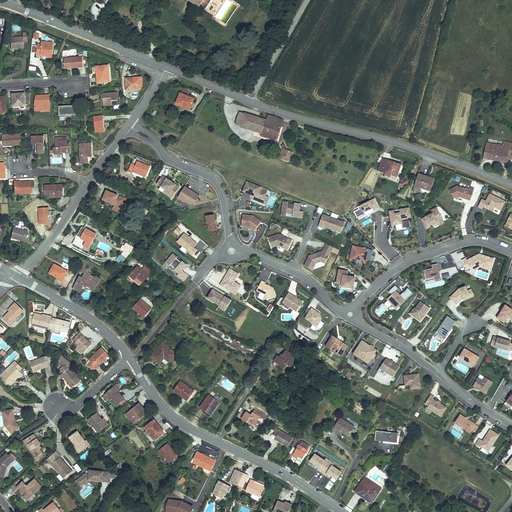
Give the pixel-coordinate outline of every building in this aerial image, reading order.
[(175,0),(189,10),(190,8),(195,12),(203,0),(175,0)] [(19,36),(5,37),(6,47),(20,46),(20,42),(24,41),(23,31),(18,31),(19,36)] [(49,41),(37,39),(37,43),(33,42),(32,53),(35,53),(37,52),(41,52),(43,54),(48,54),(49,41)] [(79,55),(59,56),(60,66),(80,64),(79,55)] [(105,81),(104,64),(91,65),(92,81),(105,81)] [(132,90),(131,77),(122,78),(122,90),(132,90)] [(21,104),(20,91),(7,91),(7,104),(21,104)] [(30,103),(30,109),(46,108),(45,93),(34,93),(32,96),(31,99),(32,103),(30,103)] [(111,93),(97,93),(97,97),(101,97),(101,104),(111,104),(111,93)] [(192,100),(179,95),(175,104),(188,109),(192,100)] [(78,113),(77,102),(54,103),(55,114),(78,113)] [(243,128),(247,115),(242,112),(237,125),(243,128)] [(267,121),(247,115),(243,128),(261,134),(260,137),(278,142),(283,129),(277,127),(280,119),(269,117),(267,121)] [(100,130),(100,116),(89,116),(90,131),(100,130)] [(287,121),(280,119),(277,127),(283,129),(287,121)] [(39,131),(26,132),(26,138),(32,138),(32,145),(40,145),(39,131)] [(18,132),(1,134),(2,144),(19,143),(18,132)] [(50,145),(50,152),(65,152),(65,141),(63,142),(63,136),(57,136),(57,139),(52,140),(52,145),(50,145)] [(486,140),(482,154),(503,160),(507,147),(511,148),(511,141),(502,138),(500,143),(496,141),(495,143),(486,140)] [(88,140),(75,140),(75,160),(81,160),(82,160),(85,157),(85,153),(88,153),(88,140)] [(295,152),(284,149),(282,158),(292,161),(295,152)] [(403,165),(383,159),(379,172),(392,177),(390,181),(396,182),(403,165)] [(148,167),(135,162),(134,166),(129,164),(125,173),(131,175),(131,177),(143,181),(148,167)] [(436,180),(420,175),(415,186),(431,192),(436,180)] [(172,199),(180,187),(163,176),(157,184),(161,187),(159,190),(172,199)] [(17,182),(10,183),(11,193),(28,192),(27,181),(17,182)] [(265,196),(268,190),(247,182),(243,192),(253,195),(254,196),(253,199),(262,203),(265,196)] [(49,183),(40,183),(40,189),(46,189),(46,194),(60,193),(59,185),(49,186),(49,183)] [(466,188),(458,186),(450,190),(454,198),(458,196),(467,199),(469,194),(473,195),(475,188),(471,187),(470,189),(466,187),(466,188)] [(194,203),(199,196),(184,187),(178,198),(189,205),(194,203)] [(119,194),(106,189),(103,199),(116,203),(115,204),(123,207),(126,196),(120,194),(119,199),(117,198),(119,194)] [(502,210),(506,201),(494,195),(492,199),(484,196),(479,206),(483,208),(484,207),(493,211),(495,206),(502,210)] [(375,199),(354,209),(359,220),(363,228),(374,221),(371,214),(381,209),(375,199)] [(298,211),(298,208),(300,209),(300,204),(295,203),(294,205),(288,204),(288,202),(283,202),(281,216),(287,217),(287,213),(293,214),(293,217),(303,219),(303,212),(299,211),(298,211)] [(445,222),(437,206),(431,208),(432,211),(420,216),(426,228),(431,226),(431,224),(432,223),(433,225),(437,223),(438,225),(445,222)] [(47,208),(36,208),(36,226),(45,226),(45,217),(47,217),(47,208)] [(410,208),(389,211),(392,226),(396,226),(397,230),(410,227),(409,220),(411,219),(410,208)] [(345,221),(323,213),(318,226),(323,228),(324,226),(341,232),(345,221)] [(215,215),(206,217),(207,225),(208,225),(210,232),(217,231),(215,215)] [(261,222),(253,216),(243,216),(242,227),(249,228),(255,232),(261,222)] [(97,236),(82,226),(70,244),(80,250),(82,246),(88,250),(97,236)] [(25,231),(11,227),(8,238),(23,241),(25,231)] [(197,251),(194,248),(197,245),(185,234),(177,243),(193,256),(197,251)] [(284,248),(288,239),(278,235),(268,238),(272,248),(278,246),(284,248)] [(130,258),(138,249),(128,244),(125,248),(129,251),(127,254),(130,258)] [(328,258),(333,247),(327,244),(323,252),(310,256),(305,266),(313,270),(316,263),(321,261),(326,264),(328,258)] [(366,263),(369,249),(366,248),(366,250),(363,250),(364,248),(353,246),(350,260),(357,261),(357,259),(361,260),(361,262),(366,263)] [(62,256),(69,259),(72,251),(64,249),(62,256)] [(184,269),(187,266),(182,262),(181,263),(177,259),(178,258),(174,255),(166,263),(170,267),(171,266),(176,270),(175,271),(179,275),(178,277),(181,279),(185,273),(181,270),(183,268),(184,269)] [(495,259),(483,255),(482,256),(480,256),(479,256),(479,255),(468,260),(467,258),(463,260),(467,268),(471,267),(474,265),(476,268),(481,265),(484,266),(484,267),(491,270),(495,259)] [(442,280),(440,271),(443,270),(441,263),(433,265),(433,268),(423,270),(425,280),(426,279),(436,277),(436,279),(437,281),(442,280)] [(69,272),(56,266),(51,276),(64,282),(69,272)] [(78,272),(84,276),(86,274),(88,275),(90,272),(85,269),(82,266),(78,272)] [(141,274),(136,270),(130,277),(141,286),(150,275),(144,270),(141,274)] [(241,286),(234,282),(239,275),(230,270),(221,286),(236,295),(241,286)] [(352,288),(354,287),(355,282),(355,280),(353,280),(353,277),(348,276),(349,272),(340,270),(337,284),(343,284),(347,285),(348,287),(352,288)] [(79,279),(74,287),(79,290),(83,289),(83,288),(84,287),(86,288),(93,292),(96,287),(97,288),(100,282),(95,279),(94,280),(90,277),(90,276),(88,275),(86,274),(84,276),(82,280),(79,279)] [(276,297),(273,288),(265,285),(266,283),(262,281),(257,291),(266,295),(267,300),(276,297)] [(352,291),(357,287),(358,282),(355,282),(354,287),(352,288),(348,287),(347,285),(343,284),(342,286),(347,290),(352,291)] [(398,288),(395,284),(388,290),(392,293),(386,298),(396,308),(414,292),(408,286),(400,293),(396,289),(398,288)] [(468,291),(467,286),(460,289),(451,297),(458,304),(463,299),(470,296),(468,291)] [(233,299),(213,287),(208,297),(220,304),(219,306),(226,310),(233,299)] [(474,296),(471,290),(468,291),(470,296),(463,299),(464,301),(474,296)] [(303,302),(289,293),(283,303),(297,311),(303,302)] [(152,310),(139,301),(131,311),(143,320),(152,310)] [(427,313),(431,308),(421,301),(416,308),(415,309),(411,314),(417,318),(425,317),(425,315),(426,313),(427,313)] [(4,319),(9,324),(22,312),(15,305),(13,307),(15,309),(10,314),(4,319)] [(511,308),(507,305),(498,318),(505,322),(509,316),(510,315),(511,315),(511,308)] [(322,320),(321,314),(319,314),(317,313),(318,312),(312,309),(310,312),(311,313),(310,315),(308,315),(306,318),(313,323),(313,325),(317,327),(322,320)] [(403,325),(401,328),(405,331),(414,317),(408,314),(401,324),(403,325)] [(446,339),(452,330),(450,329),(452,327),(456,321),(448,316),(437,332),(446,339)] [(47,334),(50,323),(50,321),(33,318),(30,330),(47,334)] [(66,338),(68,328),(50,323),(47,334),(66,338)] [(338,339),(333,336),(327,347),(331,350),(333,346),(340,350),(338,354),(342,357),(349,346),(344,343),(344,344),(338,340),(338,339)] [(509,350),(511,341),(495,336),(492,345),(509,350)] [(89,348),(80,338),(74,344),(78,349),(75,352),(79,358),(89,348)] [(377,348),(361,338),(352,352),(369,363),(372,358),(374,358),(376,355),(375,352),(377,348)] [(4,341),(0,344),(0,345),(6,352),(10,348),(4,341)] [(175,356),(159,345),(149,360),(154,364),(156,361),(165,368),(175,356)] [(480,357),(466,348),(461,357),(472,364),(474,361),(477,362),(480,357)] [(108,357),(100,349),(84,364),(91,372),(97,367),(99,368),(105,363),(104,361),(108,357)] [(303,359),(288,350),(283,357),(278,354),(273,361),(286,369),(289,365),(292,367),(295,363),(299,365),(303,359)] [(25,364),(21,354),(15,360),(22,367),(25,364)] [(394,377),(400,367),(387,358),(381,368),(388,373),(394,377)] [(45,359),(30,362),(32,372),(47,369),(45,359)] [(79,384),(68,371),(71,369),(59,359),(56,371),(59,372),(62,376),(58,379),(61,383),(63,381),(70,391),(79,384)] [(7,372),(1,378),(8,386),(17,378),(19,378),(23,375),(19,371),(22,367),(15,360),(11,364),(13,366),(7,372)] [(388,373),(381,368),(378,372),(385,376),(388,373)] [(419,374),(405,376),(407,386),(411,385),(412,390),(421,388),(419,374)] [(494,382),(486,377),(484,380),(479,378),(474,386),(480,389),(480,388),(483,390),(482,390),(487,393),(494,382)] [(193,392),(179,384),(172,393),(186,401),(193,392)] [(118,385),(115,387),(121,393),(124,391),(118,385)] [(115,387),(106,395),(111,401),(113,400),(118,406),(127,400),(121,393),(115,387)] [(448,408),(434,399),(436,397),(432,395),(426,404),(430,406),(429,408),(442,416),(448,408)] [(220,403),(209,396),(200,409),(211,416),(220,403)] [(139,403),(127,414),(134,424),(148,413),(139,403)] [(268,419),(254,409),(249,417),(244,414),(239,422),(251,430),(254,424),(256,420),(264,425),(268,419)] [(9,410),(0,411),(0,413),(2,423),(3,427),(9,435),(17,427),(13,423),(9,410)] [(97,414),(88,421),(100,435),(110,427),(104,420),(103,422),(97,414)] [(467,418),(461,415),(456,423),(471,433),(473,430),(476,432),(480,426),(469,420),(467,420),(467,418)] [(351,435),(357,426),(341,417),(336,427),(351,435)] [(166,433),(156,420),(146,428),(156,441),(166,433)] [(417,424),(409,420),(407,424),(414,428),(417,424)] [(259,427),(254,424),(251,430),(255,433),(259,427)] [(269,424),(263,435),(267,437),(273,426),(269,424)] [(395,439),(396,430),(382,429),(381,438),(395,439)] [(490,451),(500,435),(492,430),(485,441),(481,439),(477,445),(481,447),(482,446),(490,451)] [(287,450),(293,441),(278,432),(274,438),(276,439),(274,442),(287,450)] [(84,442),(76,433),(68,439),(74,446),(80,454),(86,449),(82,444),(84,442)] [(33,434),(22,442),(33,459),(42,453),(38,448),(42,445),(33,434)] [(181,457),(169,443),(160,451),(170,464),(181,457)] [(302,465),(311,449),(302,444),(297,453),(294,451),(291,455),(293,456),(293,458),(297,460),(297,462),(302,465)] [(80,454),(74,446),(71,448),(72,450),(77,456),(80,454)] [(42,453),(33,459),(36,462),(45,457),(42,453)] [(70,473),(55,453),(45,461),(61,481),(70,473)] [(206,455),(202,454),(198,465),(216,472),(221,462),(211,457),(211,459),(206,458),(206,455)] [(12,463),(6,455),(0,460),(0,476),(3,477),(5,469),(12,463)] [(74,466),(77,473),(82,471),(78,464),(74,466)] [(342,479),(326,466),(321,473),(324,476),(322,478),(326,480),(327,479),(329,476),(338,483),(342,479)] [(85,474),(79,479),(84,484),(89,480),(103,482),(103,472),(90,470),(89,475),(85,474)] [(103,472),(103,482),(110,482),(111,472),(103,472)] [(239,489),(244,477),(235,473),(230,485),(239,489)] [(338,483),(329,476),(327,479),(336,486),(338,483)] [(243,491),(249,479),(244,477),(239,489),(243,491)] [(18,495),(25,503),(40,490),(33,482),(26,489),(21,485),(16,489),(20,494),(18,495)] [(252,483),(247,493),(262,500),(265,491),(256,487),(257,485),(252,483)] [(366,488),(362,485),(354,495),(369,506),(372,501),(374,502),(381,494),(369,484),(366,488)] [(230,489),(218,485),(212,498),(224,503),(230,489)] [(84,499),(94,490),(90,486),(80,495),(84,499)] [(191,511),(194,505),(168,499),(164,511),(191,511)] [(63,511),(56,502),(42,511),(63,511)]
